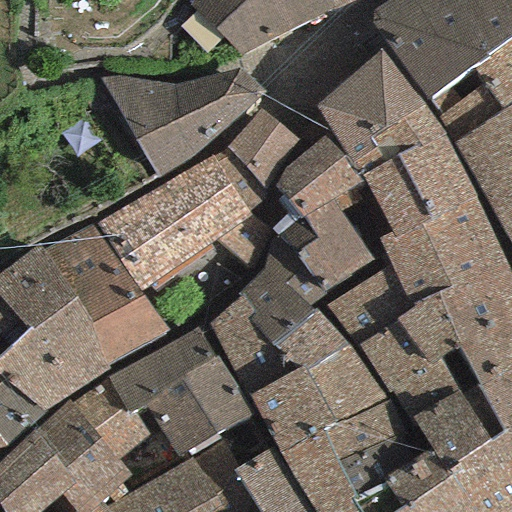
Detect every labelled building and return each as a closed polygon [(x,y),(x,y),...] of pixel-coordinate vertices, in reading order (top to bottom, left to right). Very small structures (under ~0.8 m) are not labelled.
[(192,0),(189,4),(241,54),(335,11),(357,0),(192,0)] [(511,27),(494,0),(429,0),(374,15),(461,140),(511,105),(511,27)] [(334,306),(362,348),(404,321),(429,358),(456,340),(511,304),(511,294),(439,134),(385,59),(320,109),(335,133),(364,173),(397,234),(384,241),(396,266),(334,306)] [(149,88),(106,83),(158,167),(186,151),(257,92),(238,72),(192,88),(149,88)] [(221,156),(103,223),(148,284),(216,236),(245,261),(258,226),(241,212),(263,192),(294,141),(260,116),(221,156)] [(511,121),(467,154),(511,235),(511,121)] [(364,173),(335,133),(288,171),(278,187),(300,216),(272,241),(264,271),(245,286),(247,294),(241,299),(213,325),(321,511),(466,511),(442,479),(428,458),(415,468),(392,410),(349,355),(307,306),(364,256),(324,199),(364,173)] [(161,328),(91,230),(34,252),(0,278),(0,443),(37,407),(106,359),(161,328)] [(404,321),(362,348),(426,434),(451,473),(442,479),(466,511),(511,511),(511,304),(456,340),(482,385),(457,398),(443,373),(439,375),(429,358),(404,321)] [(0,467),(0,498),(8,511),(30,511),(61,485),(80,509),(116,479),(104,465),(144,430),(133,414),(150,404),(178,450),(247,412),(197,331),(115,375),(69,407),(0,467)] [(98,501),(80,509),(77,511),(305,511),(269,452),(236,472),(222,448),(154,484),(171,511),(146,511),(132,489),(104,508),(98,501)]
